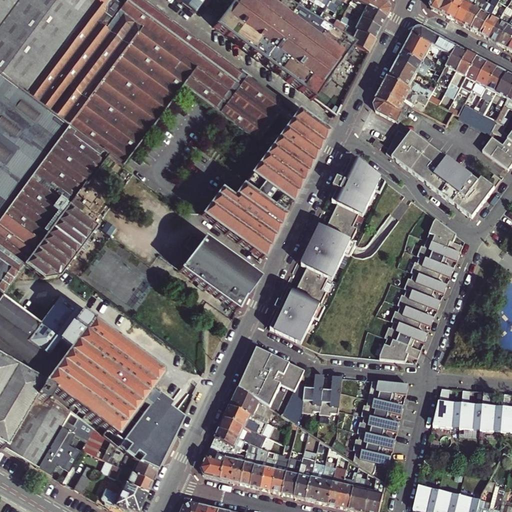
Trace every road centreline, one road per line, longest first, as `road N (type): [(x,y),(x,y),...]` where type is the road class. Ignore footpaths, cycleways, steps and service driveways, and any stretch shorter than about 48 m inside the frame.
road 1 (unknown): [(339,137),(153,0)]
road 2 (secondary): [(244,330),(339,137)]
road 3 (residential): [(421,378),(311,365),(244,330)]
road 4 (secondary): [(171,485),(244,330)]
road 5 (residential): [(339,137),(380,160),(475,240)]
road 6 (residential): [(475,240),(421,378)]
road 7 (secondary): [(339,137),(404,9)]
road 8 (residential): [(432,379),(400,511)]
road 9 (residential): [(511,67),(404,9)]
